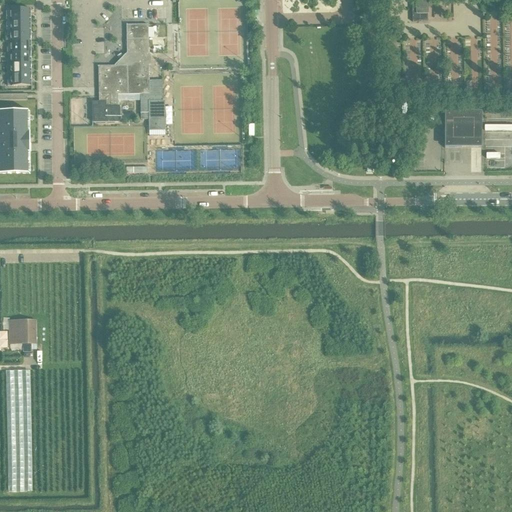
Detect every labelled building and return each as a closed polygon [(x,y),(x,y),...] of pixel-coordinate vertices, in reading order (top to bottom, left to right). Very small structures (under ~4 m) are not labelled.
[(412,3),(412,7),(412,11),(412,22),(420,22),(427,22),(427,14),(428,14),(428,7),(427,3),(427,2),(427,0),(415,0),(416,1),(416,3),(412,3)] [(11,10),(6,10),(6,21),(30,21),(30,10),(19,10),(18,8),(11,8),(11,10)] [(30,21),(6,21),(7,32),(30,32),(30,21)] [(148,54),(148,53),(148,48),(148,39),(148,25),(126,25),(126,39),(127,53),(123,57),(121,54),(117,57),(120,60),(114,67),(98,67),(98,90),(127,89),(127,82),(149,82),(149,81),(149,74),(149,63),(151,63),(150,55),(148,55),(148,54)] [(30,32),(7,32),(7,33),(10,33),(10,43),(7,43),(31,43),(30,32)] [(31,43),(7,43),(7,54),(31,54),(31,43)] [(31,54),(7,54),(7,65),(31,64),(31,54)] [(31,64),(7,65),(7,75),(31,75),(31,64)] [(31,75),(7,75),(7,76),(11,76),(11,87),(31,86),(31,75)] [(127,89),(127,95),(140,95),(140,120),(149,120),(149,127),(149,136),(165,136),(165,127),(164,106),(162,106),(162,81),(149,81),(149,82),(127,82),(127,89)] [(98,107),(92,107),(92,123),(93,123),(119,122),(119,107),(119,101),(119,95),(127,95),(127,89),(98,90),(98,98),(98,107)] [(481,112),(444,112),(444,148),(461,148),(481,148),(481,112)] [(29,113),(0,113),(0,174),(29,174),(29,113)] [(36,322),(19,322),(20,344),(23,344),(23,352),(31,352),(31,344),(36,344),(36,323),(36,322)]
